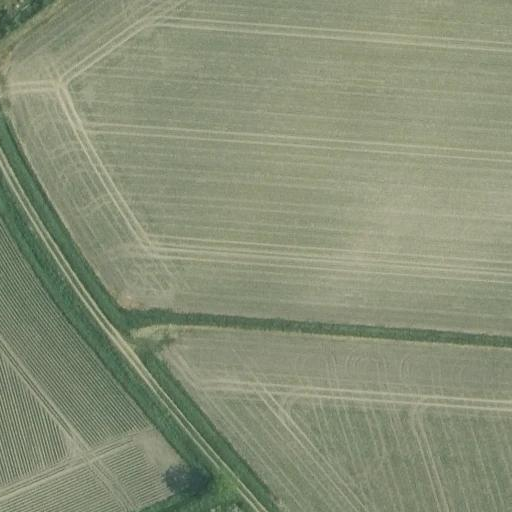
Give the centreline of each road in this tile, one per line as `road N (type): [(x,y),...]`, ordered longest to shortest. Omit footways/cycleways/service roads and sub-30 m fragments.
road 1 (track): [(511,357),(113,326)]
road 2 (track): [(113,326),(259,511)]
road 3 (track): [(0,142),(69,272),(113,326)]
